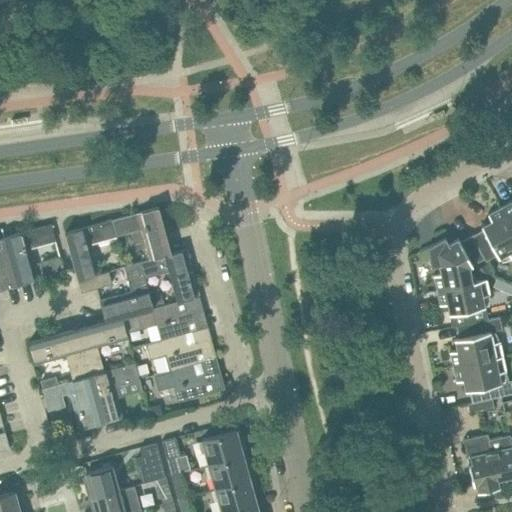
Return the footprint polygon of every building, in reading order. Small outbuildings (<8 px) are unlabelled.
[(511,199),(501,206),(511,226),(511,199)] [(165,232),(158,206),(111,219),(116,235),(140,229),(148,258),(171,252),(165,232)] [(487,213),(491,220),(481,225),(483,229),(472,235),(484,258),(485,260),(497,254),(499,258),(508,252),(511,259),(511,258),(511,226),(501,206),(487,213)] [(65,232),(78,279),(100,273),(100,272),(91,242),(116,235),(111,219),(65,232)] [(55,240),(51,224),(4,237),(17,284),(39,278),(30,247),(55,240)] [(445,237),(427,246),(431,266),(436,289),(476,281),(476,280),(469,266),(484,258),(472,235),(460,241),(458,238),(448,243),(445,237)] [(0,288),(17,284),(4,237),(0,237),(0,288)] [(171,252),(148,258),(140,261),(144,277),(167,270),(175,301),(175,302),(177,301),(199,295),(186,248),(171,252)] [(124,265),(125,271),(131,291),(100,299),(106,320),(106,321),(121,317),(121,318),(135,314),(135,313),(153,308),(153,307),(144,277),(140,261),(124,265)] [(100,273),(78,279),(81,292),(97,287),(112,283),(108,270),(100,272),(100,273)] [(439,304),(446,303),(448,314),(453,313),(455,325),(457,325),(484,319),(481,307),(485,306),(483,295),(490,294),(486,278),(476,280),(476,281),(436,289),(439,304)] [(153,308),(135,313),(135,314),(121,318),(125,333),(154,325),(158,339),(187,332),(208,326),(203,310),(188,314),(186,309),(179,311),(177,301),(175,302),(175,301),(153,307),(153,308)] [(106,321),(106,320),(75,329),(87,375),(102,371),(95,347),(126,338),(125,333),(121,318),(121,317),(106,321)] [(458,337),(454,338),(455,349),(449,351),(452,366),(503,355),(499,340),(492,342),(490,331),(486,331),(484,319),(457,325),(455,325),(458,337)] [(145,343),(150,358),(163,355),(167,370),(194,363),(216,357),(208,326),(187,332),(158,339),(145,343)] [(28,342),(34,364),(65,356),(72,379),(87,375),(75,329),(28,342)] [(455,381),(462,379),(465,390),(469,390),(472,402),(479,400),(492,398),(500,396),(497,383),(501,383),(499,372),(506,370),(503,355),(452,366),(455,381)] [(139,378),(134,362),(102,371),(87,375),(101,422),(123,416),(114,385),(139,378)] [(205,376),(203,371),(196,373),(194,363),(167,370),(153,373),(158,390),(173,385),(177,401),(225,388),(220,371),(205,376)] [(61,395),(70,393),(79,428),(101,422),(87,375),(72,379),(41,388),(44,398),(61,393),(61,395)] [(481,408),(493,406),(492,398),(479,400),(481,408)] [(479,400),(472,402),(467,403),(469,411),(481,408),(479,400)] [(154,404),(147,406),(150,416),(160,413),(158,407),(154,404)] [(0,413),(0,450),(9,448),(0,413)] [(405,416),(394,418),(397,429),(408,427),(405,416)] [(236,431),(236,430),(202,439),(208,463),(242,453),(239,443),(243,442),(240,430),(236,431)] [(469,455),(471,462),(468,463),(473,485),(475,484),(488,482),(490,485),(494,483),(499,482),(497,479),(496,474),(488,439),(489,439),(488,433),(463,439),(467,455),(469,455)] [(488,439),(496,474),(497,479),(499,482),(503,481),(507,481),(507,477),(511,476),(511,445),(509,434),(489,439),(488,439)] [(180,456),(175,437),(161,440),(170,473),(179,471),(175,457),(180,456)] [(160,451),(135,457),(138,470),(148,467),(151,479),(166,475),(160,451)] [(243,455),(242,453),(208,463),(215,487),(249,477),(246,467),(250,466),(246,454),(243,455)] [(89,484),(85,485),(88,497),(92,496),(92,495),(95,494),(118,488),(112,464),(85,472),(89,484)] [(177,498),(186,495),(179,471),(170,473),(177,498)] [(166,475),(151,479),(152,481),(156,479),(162,502),(172,499),(166,475)] [(249,479),(249,477),(215,487),(222,511),(251,503),(256,502),(253,492),(257,490),(253,478),(249,479)] [(95,508),(92,509),(92,511),(125,511),(137,509),(134,497),(138,496),(135,485),(119,489),(118,488),(95,494),(92,495),(92,496),(95,508)] [(0,511),(19,511),(14,490),(0,494),(0,511)] [(181,511),(190,511),(186,495),(177,498),(181,511)] [(175,511),(172,499),(162,502),(164,511),(175,511)] [(256,502),(251,503),(222,511),(262,511),(260,502),(256,503),(256,502)]
